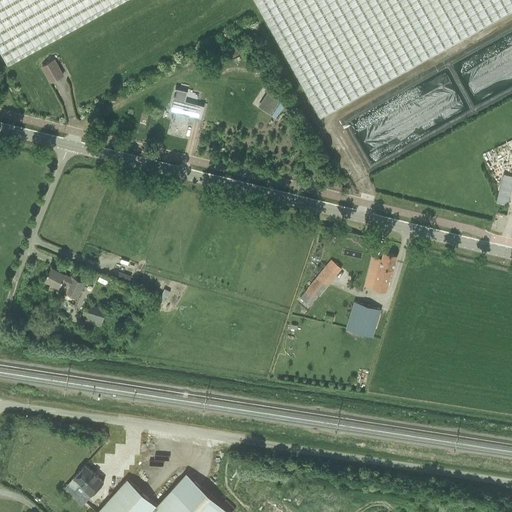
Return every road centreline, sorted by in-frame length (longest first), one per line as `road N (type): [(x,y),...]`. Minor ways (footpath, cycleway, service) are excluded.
road 1 (unclassified): [(511,482),(0,403)]
road 2 (tertiary): [(511,253),(68,142)]
road 3 (unclassified): [(1,335),(68,142)]
